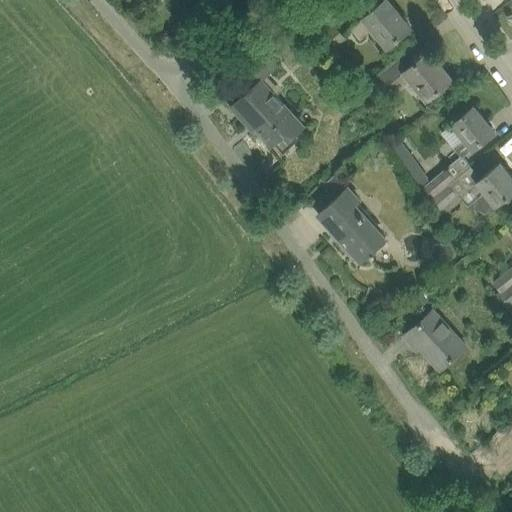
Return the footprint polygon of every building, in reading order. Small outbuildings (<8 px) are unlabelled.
[(388,45),(411,27),(388,0),(385,0),(351,28),(361,40),(375,28),(388,45)] [(326,56),(347,38),(334,21),(313,39),(326,56)] [(453,79),(430,50),(416,61),(407,51),(365,85),(379,102),(383,99),(380,95),(396,82),(399,86),(410,77),(428,99),(453,79)] [(252,88),(232,106),(246,121),(253,130),(256,127),(273,145),(275,142),(285,153),(299,139),(295,134),(304,126),(277,96),(282,91),(268,75),(280,64),(269,52),(242,77),(252,88)] [(474,148),(480,143),(495,131),(475,106),(454,123),(443,133),(456,148),(462,155),(463,157),(464,156),(474,148)] [(401,138),(390,146),(407,169),(418,161),(401,138)] [(431,181),(422,187),(431,199),(472,166),(464,156),(463,157),(462,155),(431,181)] [(511,192),(511,175),(501,162),(482,178),(472,166),(431,199),(440,211),(457,196),(459,198),(462,196),(468,205),(475,200),(486,191),(497,204),(511,192)] [(330,193),(341,184),(333,175),(322,184),(330,193)] [(375,253),(387,242),(384,240),(386,238),(356,204),(360,200),(348,187),(319,213),(342,239),(338,243),(354,261),(358,257),(361,260),(372,250),(375,253)] [(433,250),(433,252),(433,255),(434,258),(435,260),(449,260),(456,255),(456,250),(451,243),(437,242),(435,244),(434,246),(433,248),(433,250)] [(499,296),(511,285),(511,266),(494,281),(502,292),(498,295),(499,296)] [(508,306),(511,302),(511,285),(499,296),(508,306)] [(420,308),(431,299),(424,290),(413,299),(420,308)] [(441,368),(467,346),(434,309),(405,335),(418,350),(422,347),(441,368)]
